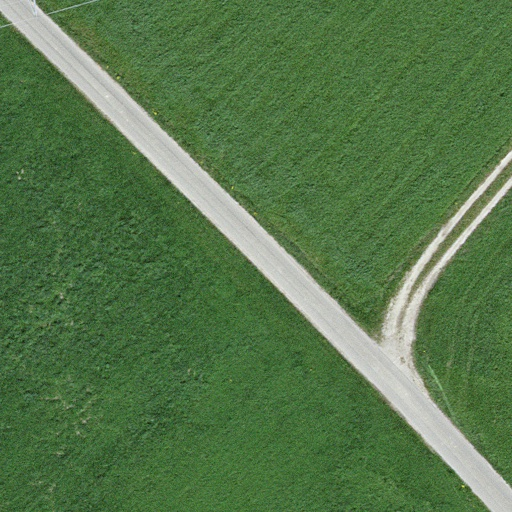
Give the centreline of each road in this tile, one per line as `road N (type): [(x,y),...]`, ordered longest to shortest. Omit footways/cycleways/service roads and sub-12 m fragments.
road 1 (unclassified): [(498,511),(391,385),(5,0)]
road 2 (track): [(391,385),(416,288),(511,175)]
